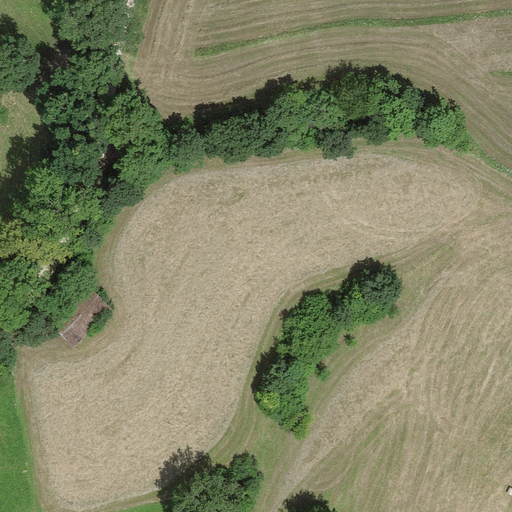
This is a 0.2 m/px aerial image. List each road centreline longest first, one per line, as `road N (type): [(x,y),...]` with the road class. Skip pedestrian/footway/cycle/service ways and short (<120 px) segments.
road 1 (track): [(100,152),(362,109),(399,114),(511,189)]
road 2 (track): [(0,332),(47,279),(80,217),(136,0)]
road 3 (track): [(110,101),(0,53)]
